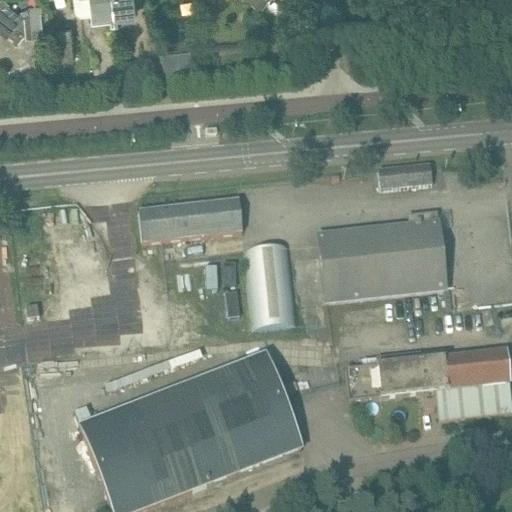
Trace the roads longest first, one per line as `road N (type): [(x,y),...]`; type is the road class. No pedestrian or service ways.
road 1 (tertiary): [(0,176),(511,129)]
road 2 (residential): [(0,131),(336,99),(326,0)]
road 3 (residential): [(229,511),(338,470),(511,437)]
